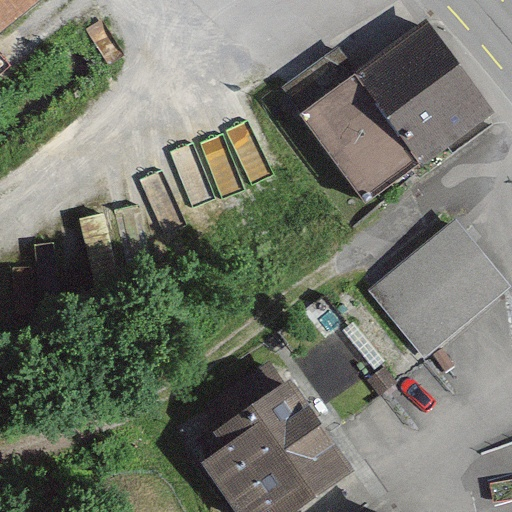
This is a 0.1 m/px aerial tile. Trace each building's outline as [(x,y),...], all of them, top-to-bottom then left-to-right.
[(0,0),(0,54),(63,1),(62,0),(0,0)] [(511,120),(511,113),(447,31),(379,80),(355,51),(289,94),(374,215),(511,120)] [(453,220),(364,289),(419,359),(508,290),(453,220)] [(309,511),(379,467),(317,372),(211,440),(257,511),(309,511)] [(511,511),(511,434),(481,443),(501,511),(511,511)]
